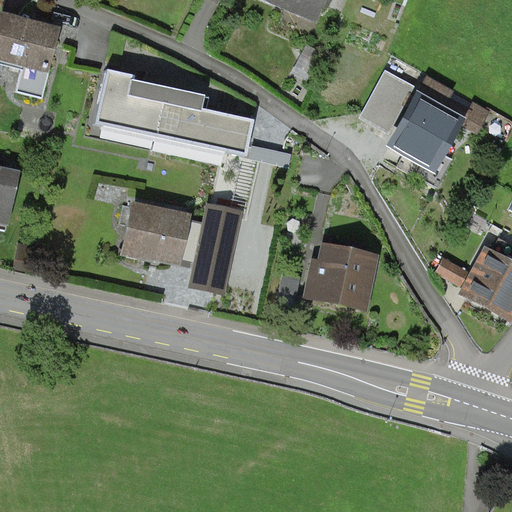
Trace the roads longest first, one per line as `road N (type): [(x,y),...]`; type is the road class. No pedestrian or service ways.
road 1 (residential): [(65,0),(216,67),(324,139),(356,172),(461,347),(452,402)]
road 2 (primary): [(0,296),(452,402)]
